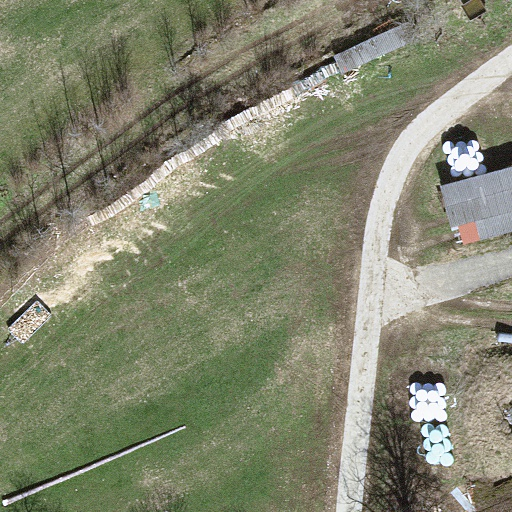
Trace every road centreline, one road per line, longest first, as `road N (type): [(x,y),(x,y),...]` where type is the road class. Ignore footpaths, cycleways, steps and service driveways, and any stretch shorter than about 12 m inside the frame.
road 1 (track): [(351,511),(377,233),(391,178),(439,109),(511,57)]
road 2 (track): [(0,219),(102,145)]
